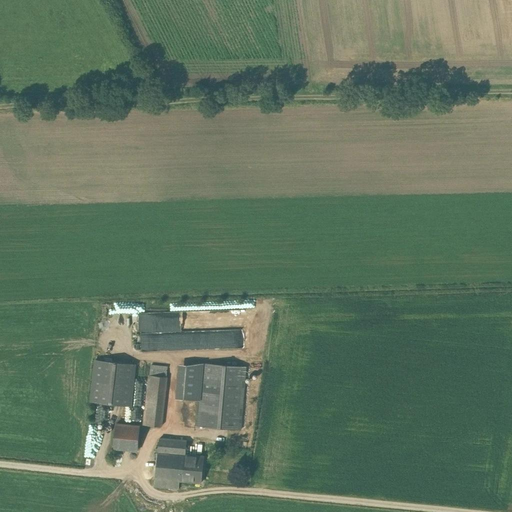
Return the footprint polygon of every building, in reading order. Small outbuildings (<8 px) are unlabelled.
[(141,350),(215,348),(215,332),(184,333),(183,310),(139,312),(141,350)] [(135,365),(95,360),(91,401),(130,405),(135,365)] [(248,366),(204,362),(199,425),(243,429),(248,366)] [(168,365),(149,363),(142,424),(161,426),(168,365)] [(184,396),(176,396),(175,419),(183,420),(184,396)] [(139,424),(115,422),(112,449),(137,451),(139,424)] [(186,437),(158,435),(154,485),(182,488),(182,481),(184,453),(186,437)] [(203,455),(184,453),(182,481),(201,482),(203,455)]
